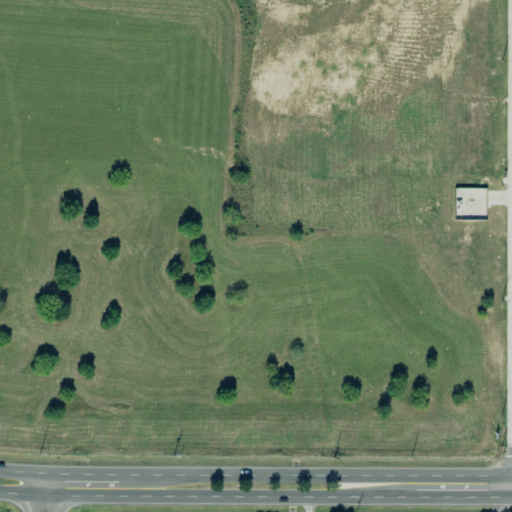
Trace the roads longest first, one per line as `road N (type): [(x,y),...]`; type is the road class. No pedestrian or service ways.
road 1 (secondary): [(0,492),(403,497)]
road 2 (secondary): [(511,476),(113,475)]
